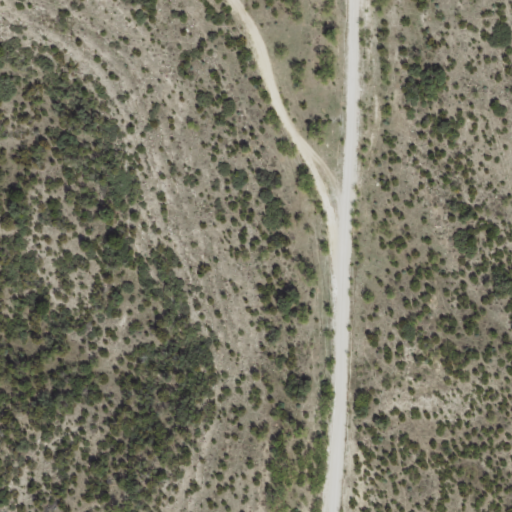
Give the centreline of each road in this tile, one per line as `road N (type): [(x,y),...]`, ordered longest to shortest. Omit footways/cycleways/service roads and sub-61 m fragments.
road 1 (residential): [(341,511),(344,366),(369,280),(359,205),(379,169),(379,0)]
road 2 (residential): [(10,0),(224,8),(314,189),(359,205)]
